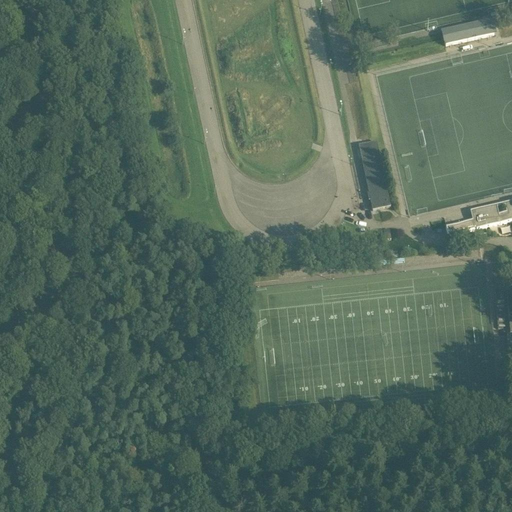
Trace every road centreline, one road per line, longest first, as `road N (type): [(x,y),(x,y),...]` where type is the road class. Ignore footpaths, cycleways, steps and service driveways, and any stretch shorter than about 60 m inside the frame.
road 1 (track): [(194,511),(178,486),(182,367),(175,308),(110,0)]
road 2 (track): [(179,467),(511,429)]
road 3 (track): [(179,467),(55,482),(0,471)]
